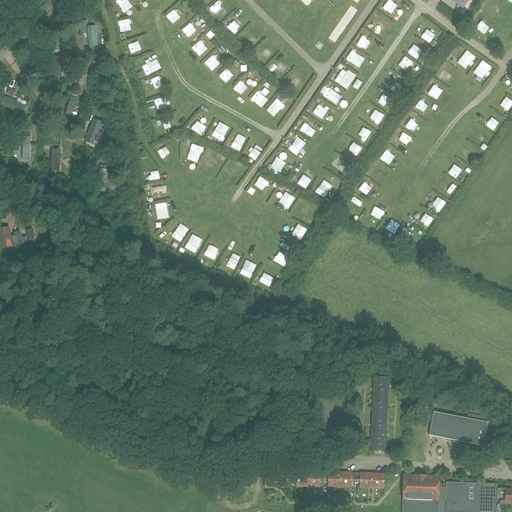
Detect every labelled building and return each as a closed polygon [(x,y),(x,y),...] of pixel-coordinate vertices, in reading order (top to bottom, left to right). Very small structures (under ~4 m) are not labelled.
[(450,0),(462,9),(468,0),(450,0)] [(179,20),(186,13),(179,5),(171,11),(179,20)] [(189,31),(199,27),(196,18),(185,22),(189,31)] [(488,26),(490,25),(489,18),(480,19),(482,34),(489,33),(488,26)] [(96,23),(87,24),(89,46),(98,45),(96,23)] [(251,35),(255,30),(249,25),(245,30),(251,35)] [(208,30),(212,36),(217,32),(213,26),(208,30)] [(425,33),(431,38),(437,31),(431,26),(425,33)] [(202,49),(211,44),(203,33),(195,38),(202,49)] [(61,42),(61,52),(69,52),(69,41),(61,42)] [(262,54),(271,50),(267,41),(258,45),(262,54)] [(420,56),(425,49),(415,42),(410,48),(420,56)] [(474,61),(479,52),(469,46),(463,55),(474,61)] [(357,63),(363,54),(353,47),(347,55),(357,63)] [(219,49),(207,57),(214,68),(227,60),(219,49)] [(403,51),(400,56),(414,62),(416,58),(403,51)] [(62,54),(54,55),(54,77),(62,76),(62,54)] [(238,64),(243,57),(238,54),(233,61),(238,64)] [(478,62),(471,73),(480,79),(487,68),(478,62)] [(228,63),(221,72),(229,78),(236,70),(228,63)] [(336,77),(349,85),(358,72),(345,64),(336,77)] [(162,71),(150,76),(152,81),(164,76),(162,71)] [(244,74),(238,84),(249,89),(254,79),(244,74)] [(399,75),(392,83),(399,89),(406,82),(399,75)] [(428,88),(438,94),(443,85),(433,79),(428,88)] [(259,86),(254,95),(261,99),(267,90),(259,86)] [(331,86),(325,93),(330,97),(336,89),(331,86)] [(165,93),(158,95),(161,104),(168,102),(165,93)] [(78,96),(71,94),(64,114),(71,116),(78,96)] [(26,104),(4,95),(0,105),(23,114),(26,104)] [(277,112),(283,103),(276,98),(270,107),(277,112)] [(319,101),(314,110),(325,116),(330,107),(319,101)] [(367,111),(380,120),(386,112),(373,102),(367,111)] [(204,114),(200,120),(206,123),(210,117),(204,114)] [(93,117),(84,139),(93,143),(103,119),(93,117)] [(311,128),(315,121),(310,118),(306,125),(311,128)] [(221,126),(229,132),(235,125),(227,119),(221,126)] [(199,120),(196,125),(206,131),(209,126),(199,120)] [(364,123),(359,133),(369,137),(374,127),(364,123)] [(490,139),(495,130),(483,123),(478,133),(490,139)] [(246,141),(249,131),(238,127),(234,137),(246,141)] [(30,134),(22,134),(21,158),(29,158),(30,134)] [(260,135),(253,144),(261,150),(268,142),(260,135)] [(296,137),(290,145),(298,152),(305,143),(296,137)] [(167,151),(173,146),(167,139),(160,144),(167,151)] [(196,139),(191,153),(201,157),(207,143),(196,139)] [(352,139),(345,146),(352,152),(358,145),(352,139)] [(51,147),(50,169),(59,170),(61,147),(51,147)] [(222,166),(225,157),(214,153),(211,163),(222,166)] [(334,162),(345,168),(350,158),(339,153),(334,162)] [(308,185),(317,171),(308,166),(300,180),(308,185)] [(447,171),(443,175),(451,181),(455,176),(447,171)] [(156,189),(168,187),(167,174),(155,175),(156,189)] [(366,178),(360,185),(372,194),(378,186),(366,178)] [(324,179),(318,187),(326,193),(332,185),(324,179)] [(287,186),(282,195),(292,200),(297,191),(287,186)] [(352,198),(361,204),(365,197),(356,192),(352,198)] [(307,202),(308,213),(318,212),(318,202),(307,202)] [(433,223),(438,213),(433,211),(428,220),(433,223)] [(386,222),(390,225),(397,216),(393,213),(386,222)] [(171,230),(179,224),(176,220),(168,225),(171,230)] [(295,229),(303,235),(309,228),(300,221),(295,229)] [(192,234),(202,238),(206,229),(196,225),(192,234)] [(0,229),(0,242),(2,249),(23,244),(20,231),(13,232),(14,236),(10,237),(8,227),(0,229)] [(26,230),(30,249),(37,248),(32,228),(26,230)] [(284,236),(280,244),(292,249),(295,241),(284,236)] [(282,260),(285,254),(275,249),(273,256),(282,260)] [(245,259),(252,265),(258,257),(251,251),(245,259)] [(370,451),(385,452),(389,378),(373,377),(370,451)] [(429,436),(465,443),(483,446),(487,423),(433,412),(429,436)] [(494,421),(491,442),(496,443),(499,422),(494,421)] [(501,423),(497,444),(502,445),(506,424),(501,423)] [(265,489),(288,488),(287,472),(264,473),(265,489)] [(296,488),(320,488),(319,472),(296,472),(296,488)] [(327,488),(351,488),(352,472),(327,472),(327,488)] [(384,474),(360,473),(359,489),(383,490),(384,474)] [(402,500),(403,500),(402,511),(496,511),(496,507),(501,504),(504,504),(511,504),(511,489),(510,489),(510,487),(506,487),(506,488),(497,487),(497,485),(476,484),(476,480),(467,479),(466,483),(446,483),(446,484),(439,484),(439,476),(403,475),(402,500)] [(180,509),(186,511),(187,511),(194,497),(187,493),(180,509)]
